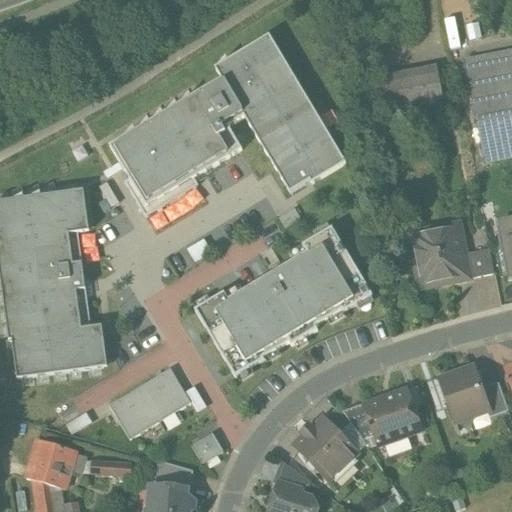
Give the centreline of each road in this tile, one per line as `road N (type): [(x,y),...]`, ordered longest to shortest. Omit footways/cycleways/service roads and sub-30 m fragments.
road 1 (residential): [(232,511),(259,449),(329,384),(511,322)]
road 2 (track): [(266,0),(0,157)]
